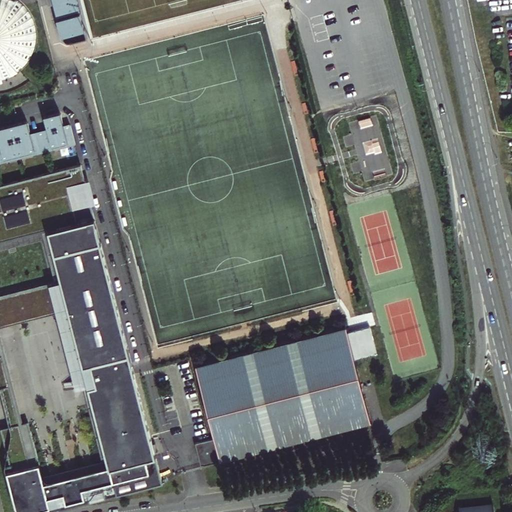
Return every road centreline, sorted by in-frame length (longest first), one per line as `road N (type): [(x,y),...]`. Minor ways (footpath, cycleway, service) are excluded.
road 1 (primary): [(460,170),(481,337),(470,410),(439,457),(384,478)]
road 2 (primary): [(511,290),(448,0)]
road 3 (primary): [(460,170),(511,395)]
road 4 (residential): [(169,511),(309,490),(362,493)]
road 5 (primary): [(418,0),(460,170)]
